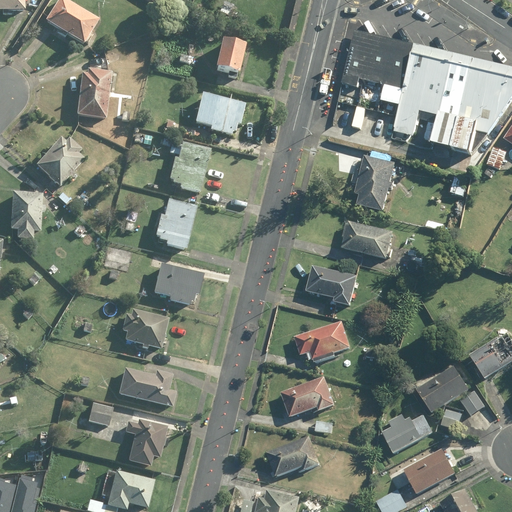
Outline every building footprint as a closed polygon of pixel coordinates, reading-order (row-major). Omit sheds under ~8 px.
[(0,0),(0,13),(23,14),(23,0),(0,0)] [(84,14),(87,9),(79,4),(76,9),(62,0),(59,0),(45,24),(82,47),(97,23),(84,14)] [(162,0),(177,9),(182,0),(162,0)] [(410,52),(352,39),(342,86),(399,104),(410,52)] [(243,48),(218,43),(212,75),(237,80),(243,48)] [(436,123),(427,159),(459,164),(470,133),(484,137),(511,96),(511,77),(410,52),(399,104),(388,145),(408,149),(416,118),(436,123)] [(109,76),(86,76),(86,77),(79,77),(79,89),(78,89),(77,109),(76,109),(75,119),(97,120),(97,121),(105,122),(105,121),(107,121),(109,76)] [(192,129),(229,138),(240,127),(245,108),(200,97),(192,129)] [(67,180),(70,183),(75,177),(73,174),(85,161),(78,156),(81,153),(67,140),(64,144),(60,141),(34,169),(58,190),(67,180)] [(208,153),(181,147),(179,154),(173,153),(167,182),(180,185),(178,193),(199,197),(208,153)] [(487,167),(499,171),(498,175),(509,178),(510,174),(511,175),(511,173),(511,155),(493,149),(487,167)] [(386,214),(394,166),(363,161),(355,209),(386,214)] [(463,198),(465,180),(453,178),(450,196),(463,198)] [(15,233),(15,242),(32,243),(32,242),(46,243),(46,236),(33,236),(33,234),(40,234),(41,214),(44,214),(44,209),(41,208),(42,197),(11,196),(9,233),(15,233)] [(478,202),(465,201),(463,213),(476,215),(478,202)] [(163,218),(158,217),(152,239),(158,241),(156,247),(184,254),(195,210),(167,203),(163,218)] [(347,225),(342,252),(386,260),(391,233),(347,225)] [(333,300),(332,304),(351,309),(359,281),(314,267),(307,293),(333,300)] [(192,297),(197,298),(202,279),(160,268),(153,296),(168,300),(167,304),(189,309),(192,297)] [(117,272),(105,273),(105,283),(117,283),(117,272)] [(130,319),(124,317),(121,334),(126,335),(124,345),(160,353),(167,320),(131,312),(130,319)] [(95,322),(85,322),(84,335),(94,335),(95,322)] [(341,324),(295,339),(302,360),(309,357),(311,364),(350,351),(341,324)] [(511,342),(506,334),(469,358),(485,382),(511,364),(511,342)] [(453,369),(417,392),(432,416),(468,393),(453,369)] [(154,373),(153,377),(123,370),(116,397),(170,410),(174,394),(167,392),(171,377),(154,373)] [(289,420),(317,411),(318,414),(334,408),(324,380),(280,395),(289,420)] [(477,395),(463,405),(472,417),(486,407),(477,395)] [(109,427),(113,408),(90,403),(86,422),(109,427)] [(462,415),(445,411),(440,428),(457,433),(462,415)] [(391,430),(382,435),(393,456),(433,436),(424,418),(411,424),(410,420),(406,422),(403,416),(388,424),(391,430)] [(124,435),(133,437),(126,464),(148,469),(151,458),(158,460),(166,429),(136,422),(135,427),(126,424),(124,435)] [(334,423),(316,422),(316,433),(333,435),(334,423)] [(309,439),(266,455),(275,480),(303,470),(304,474),(320,468),(309,439)] [(443,451),(404,471),(417,496),(456,476),(443,451)] [(120,511),(125,511),(127,506),(147,511),(154,483),(115,473),(106,509),(120,511)] [(38,484),(21,479),(12,511),(33,511),(35,506),(32,505),(38,484)] [(0,511),(9,511),(17,485),(0,480),(0,511)] [(398,491),(376,504),(380,511),(401,511),(408,508),(398,491)] [(476,511),(466,492),(441,505),(444,511),(476,511)] [(264,493),(262,502),(256,500),(253,511),(293,511),(296,501),(264,493)] [(249,511),(252,501),(243,499),(240,511),(249,511)]
